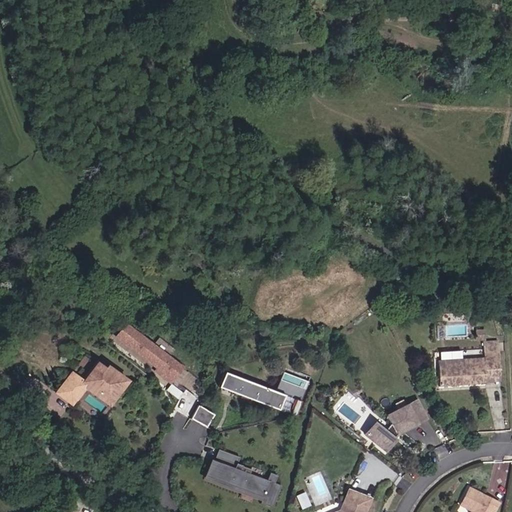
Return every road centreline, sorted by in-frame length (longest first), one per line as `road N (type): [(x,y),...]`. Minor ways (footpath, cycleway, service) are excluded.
road 1 (unclassified): [(0,411),(93,476),(164,511)]
road 2 (residential): [(511,445),(445,460),(400,511)]
